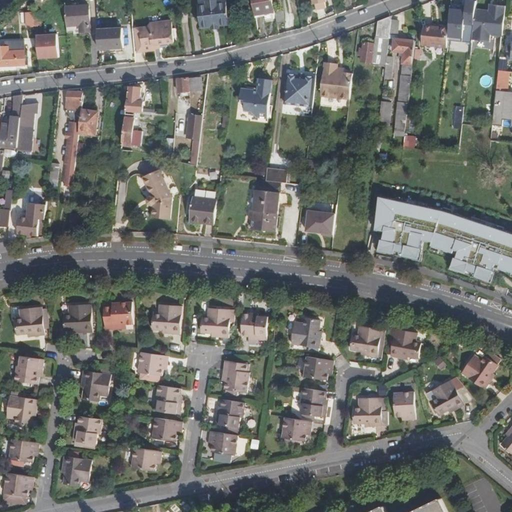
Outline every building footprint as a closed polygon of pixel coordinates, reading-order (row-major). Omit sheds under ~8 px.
[(275,10),(273,0),(253,0),(256,13),(275,10)] [(327,2),(326,0),(313,0),(314,4),(315,4),(317,9),(327,7),(325,2),(327,2)] [(217,1),(207,2),(207,5),(210,28),(230,25),(226,3),(217,4),(217,1)] [(66,8),(68,27),(81,26),(81,32),(91,32),(89,5),(66,8)] [(210,28),(207,5),(199,7),(202,29),(210,28)] [(490,13),(484,12),(477,12),(474,42),(480,43),(485,43),(486,35),(492,36),(504,37),(508,7),(496,6),(495,13),(490,13)] [(283,10),(275,11),(278,24),(285,22),(283,10)] [(27,26),(41,26),(40,13),(27,13),(27,26)] [(390,40),(391,35),(392,23),(393,17),(379,22),(377,38),(390,40)] [(133,30),(135,52),(156,50),(158,46),(162,46),(162,47),(170,46),(170,41),(175,40),(175,36),(177,35),(176,27),(173,27),(172,20),(150,23),(150,25),(151,30),(142,31),(141,29),(133,30)] [(400,24),(392,23),(391,35),(398,36),(400,24)] [(126,27),(98,28),(99,52),(127,51),(126,27)] [(425,47),(435,48),(445,49),(448,49),(450,30),(438,29),(426,27),(423,46),(425,47)] [(39,59),(61,59),(60,34),(39,34),(39,59)] [(6,48),(0,47),(0,65),(29,64),(28,50),(25,50),(25,40),(6,42),(6,48)] [(408,71),(404,71),(397,138),(406,139),(417,44),(396,41),(394,53),(405,54),(404,66),(408,66),(408,71)] [(373,64),(375,45),(365,44),(363,63),(373,64)] [(502,60),(494,128),(511,129),(511,125),(510,125),(511,122),(511,121),(511,94),(504,93),(507,66),(509,66),(509,61),(502,60)] [(322,97),(351,101),(354,74),(338,72),(339,65),(326,64),(322,97)] [(315,107),(318,79),(307,77),(307,79),(300,78),(300,76),(290,75),(287,104),(315,107)] [(181,92),(191,92),(190,79),(180,80),(181,92)] [(190,79),(191,92),(203,92),(203,79),(190,79)] [(253,118),(270,120),(274,82),(262,81),(261,92),(256,92),(256,89),(249,88),(249,91),(244,91),(243,101),(248,102),(247,112),(253,112),(253,118)] [(130,89),(123,147),(133,148),(137,115),(144,115),(145,104),(141,104),(142,90),(130,89)] [(83,111),(84,103),(83,102),(83,94),(70,93),(67,114),(71,119),(82,121),(83,111)] [(12,125),(4,124),(2,147),(19,149),(20,139),(23,113),(25,97),(15,99),(12,125)] [(382,104),(380,126),(389,127),(392,105),(382,104)] [(462,123),(464,107),(454,107),(453,123),(462,123)] [(94,112),(83,111),(82,121),(80,134),(97,135),(99,117),(94,117),(94,112)] [(37,115),(23,113),(20,139),(34,141),(37,115)] [(190,114),(189,137),(193,138),(192,165),(200,165),(202,115),(190,114)] [(77,162),(79,144),(77,144),(79,124),(71,123),(70,135),(69,135),(68,139),(70,139),(67,161),(77,162)] [(62,166),(52,165),(50,186),(60,187),(62,166)] [(74,189),(76,168),(69,167),(67,188),(74,189)] [(268,182),(283,184),(288,185),(290,171),(269,169),(268,182)] [(144,179),(153,198),(154,208),(154,218),(172,220),(174,201),(160,172),(144,179)] [(277,234),(283,184),(268,182),(259,181),(256,212),(255,222),(253,231),(277,234)] [(48,199),(31,197),(30,204),(28,219),(21,218),(18,237),(38,239),(38,237),(44,238),(47,206),(48,199)] [(384,233),(380,251),(422,262),(426,246),(457,254),(452,271),(495,282),(498,271),(511,274),(511,230),(384,198),(376,230),(384,233)] [(220,203),(194,199),(192,218),(208,219),(218,221),(220,203)] [(1,223),(11,224),(13,207),(3,206),(1,223)] [(309,211),(308,233),(336,236),(338,213),(309,211)] [(107,332),(123,330),(123,327),(128,326),(136,326),(134,303),(115,304),(114,306),(105,307),(107,332)] [(154,330),(165,331),(171,332),(171,335),(182,337),(184,309),(161,306),(160,315),(155,315),(154,330)] [(21,334),(32,333),(37,332),(37,337),(49,336),(46,307),(23,310),(24,319),(19,319),(21,334)] [(68,331),(79,331),(84,331),(84,335),(96,335),(96,307),(72,307),(72,316),(67,316),(68,331)] [(219,334),(219,337),(230,338),(232,310),(210,308),(209,318),(203,318),(202,332),(213,333),(219,334)] [(258,336),(258,341),(269,342),(270,318),(260,317),(260,315),(245,314),(243,337),(251,338),(251,336),(258,336)] [(318,339),(319,332),(321,321),(305,320),(304,325),(296,323),(292,346),(320,350),(322,339),(318,339)] [(351,352),(362,353),(368,354),(368,358),(378,360),(383,331),(361,328),(359,337),(354,336),(351,352)] [(391,359),(401,361),(401,357),(409,359),(420,361),(422,345),(417,344),(418,335),(396,331),(391,359)] [(172,358),(144,354),(141,373),(165,377),(166,369),(166,365),(170,366),(172,358)] [(47,370),(49,360),(25,356),(24,367),(21,367),(19,382),(42,385),(43,377),(41,377),(42,370),(47,370)] [(488,380),(492,375),(498,366),(486,357),(483,361),(475,356),(463,375),(486,391),(492,383),(488,380)] [(336,363),(307,358),(305,379),(329,383),(330,376),(330,372),(335,372),(335,370),(336,363)] [(251,365),(236,364),(227,362),(225,378),(228,378),(228,383),(226,391),(249,394),(252,374),(250,373),(251,365)] [(87,372),(86,382),(89,383),(88,389),(86,400),(101,402),(102,397),(111,398),(115,375),(97,373),(87,372)] [(438,417),(450,411),(454,409),(455,412),(466,407),(452,382),(433,392),(437,401),(431,403),(438,417)] [(182,415),(184,404),(179,403),(181,397),(183,397),(184,390),(160,386),(158,401),(160,401),(159,411),(182,415)] [(328,419),(329,408),(324,407),(325,400),(331,401),(332,394),(305,390),(302,405),(305,405),(304,416),(328,419)] [(396,419),(403,418),(407,418),(408,421),(417,421),(415,393),(394,394),(396,419)] [(42,400),(40,399),(14,396),(11,418),(19,420),(19,425),(34,427),(35,417),(36,411),(41,411),(42,400)] [(355,426),(366,426),(371,426),(371,429),(383,429),(381,400),(360,401),(360,410),(354,410),(355,426)] [(224,415),(219,414),(218,425),(241,429),(243,418),(246,419),(248,405),(224,401),(223,408),(225,408),(224,415)] [(82,431),(78,431),(76,441),(100,445),(102,435),(104,436),(107,420),(83,417),(81,424),(83,424),(82,431)] [(185,423),(158,419),(155,438),(178,441),(179,435),(180,431),(184,431),(185,423)] [(314,424),(287,420),(284,439),(307,443),(308,436),(309,432),(312,432),(314,424)] [(511,428),(510,430),(511,432),(511,434),(509,438),(502,445),(511,453),(511,428)] [(214,442),(214,446),(213,454),(236,457),(240,437),(212,432),(211,442),(214,442)] [(43,444),(15,440),(13,459),(36,463),(37,456),(38,452),(42,452),(43,444)] [(253,440),(252,449),(259,450),(260,441),(253,440)] [(165,452),(137,448),(135,468),(158,471),(159,464),(159,460),(164,461),(165,452)] [(70,467),(69,474),(67,485),(83,487),(84,482),(92,483),(95,460),(67,456),(66,467),(70,467)] [(38,478),(11,473),(8,494),(31,497),(32,490),(32,486),(37,486),(38,478)] [(212,495),(205,497),(207,506),(213,505),(214,502),(212,495)] [(444,511),(440,502),(418,511),(383,511),(380,511),(444,511)]
